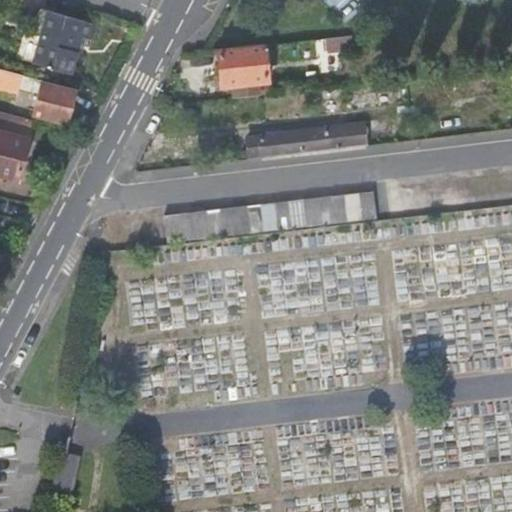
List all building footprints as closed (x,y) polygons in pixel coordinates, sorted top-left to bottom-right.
[(73,32),(78,33),(89,37),(94,20),(39,4),(27,17),(38,28),(29,59),(66,70),(73,48),(69,47),(73,32)] [(73,48),(78,33),(73,32),(69,47),(73,48)] [(326,49),(353,46),(351,33),(324,36),(326,49)] [(269,79),(265,43),(217,49),(222,86),(231,84),(232,96),(262,93),(260,80),(269,79)] [(39,82),(40,78),(0,66),(0,87),(12,91),(13,88),(33,94),(28,114),(60,122),(69,90),(39,82)] [(375,70),(377,80),(400,78),(399,68),(375,70)] [(0,176),(18,180),(34,118),(0,109),(0,176)] [(263,152),(264,155),(366,144),(363,121),(248,134),(250,153),(263,152)] [(162,213),(166,242),(376,218),(373,190),(162,213)]
